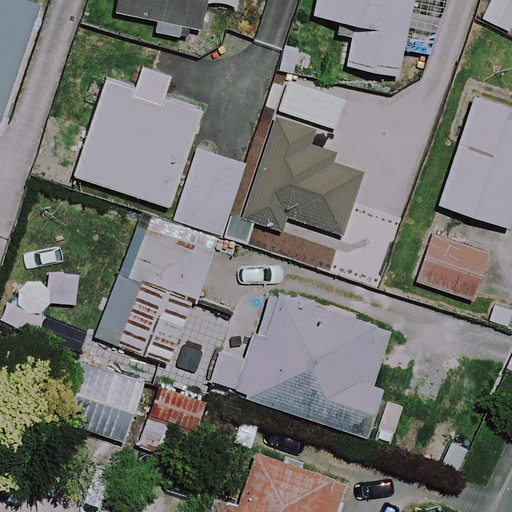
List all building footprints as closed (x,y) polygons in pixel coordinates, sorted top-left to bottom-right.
[(39,4),(27,0),(0,0),(0,119),(1,120),(39,4)] [(180,37),(183,27),(201,31),(207,0),(121,0),(119,12),(155,21),(153,31),(180,37)] [(318,0),(315,16),(355,24),(347,66),(401,77),(416,0),(318,0)] [(172,77),(142,68),(135,90),(105,81),(75,175),(171,206),(202,110),(165,98),(172,77)] [(314,125),(337,132),(348,99),(287,79),(276,112),(314,125)] [(511,226),(511,108),(475,97),(441,205),(511,227),(511,226)] [(364,174),(328,162),(332,150),(308,143),(314,125),(276,112),(242,217),(282,230),(287,216),(345,235),(364,174)] [(248,163),(197,145),(173,214),(224,232),(248,163)] [(498,254),(435,228),(414,278),(477,304),(498,254)] [(126,251),(99,322),(124,331),(119,344),(169,363),(201,279),(126,251)] [(392,333),(273,290),(248,358),(222,348),(210,380),(367,437),(385,389),(373,385),(392,333)] [(144,385),(78,362),(59,418),(125,441),(144,385)] [(207,406),(159,388),(138,444),(186,462),(207,406)] [(341,511),(352,483),(255,450),(237,506),(216,499),(211,511),(341,511)]
